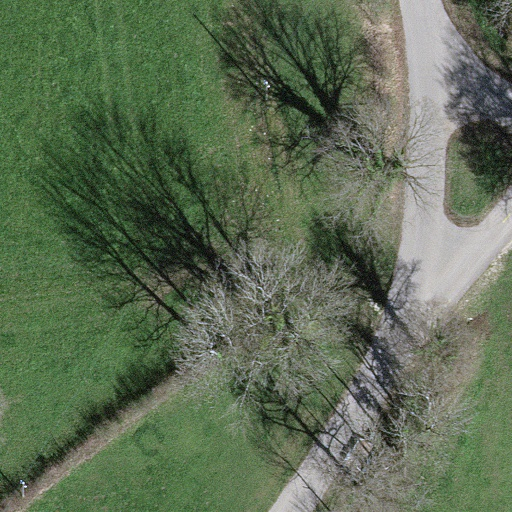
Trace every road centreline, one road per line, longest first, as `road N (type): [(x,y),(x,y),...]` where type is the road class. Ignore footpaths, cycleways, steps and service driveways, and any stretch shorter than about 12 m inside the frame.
road 1 (unclassified): [(293,511),(405,342),(420,51),(410,0)]
road 2 (track): [(405,342),(511,212)]
